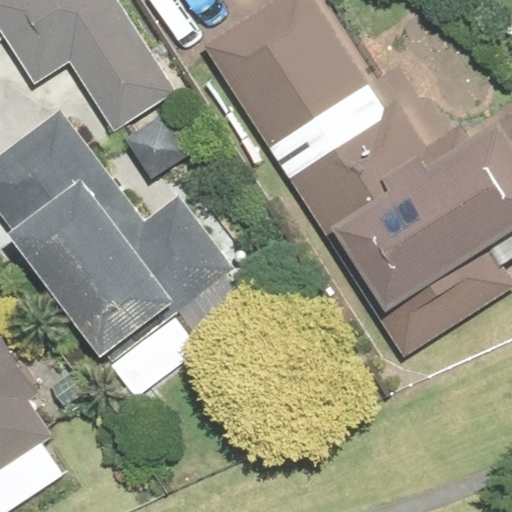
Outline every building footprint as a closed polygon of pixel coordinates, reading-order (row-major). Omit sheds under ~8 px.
[(134,0),(0,0),(0,5),(49,81),(84,59),(128,129),(191,89),(134,0)] [(331,0),(282,0),(217,42),(417,353),(511,292),(511,264),(500,246),(511,238),(511,119),(449,159),(409,96),(398,103),(331,0)] [(73,107),(0,161),(0,194),(125,360),(193,309),(211,334),(260,298),(239,271),(247,266),(191,192),(157,218),(73,107)] [(203,148),(177,110),(141,135),(167,173),(203,148)] [(0,477),(66,434),(42,399),(55,391),(16,332),(3,340),(0,334),(0,477)]
